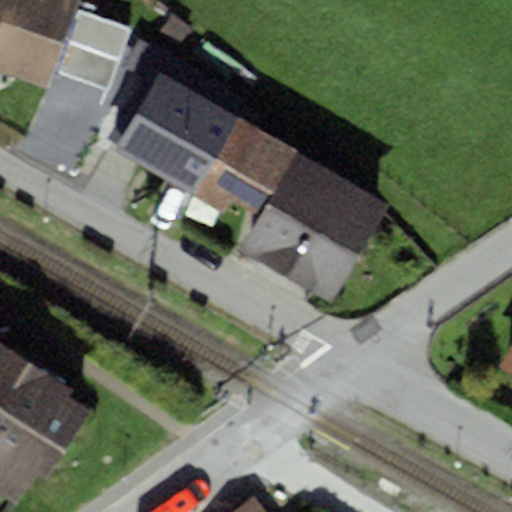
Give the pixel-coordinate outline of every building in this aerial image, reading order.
[(80,0),(0,0),(0,69),(56,86),(80,0)] [(288,152),(165,79),(122,150),(231,215),(237,204),(252,213),(288,152)] [(378,215),(290,168),(244,253),(333,300),(378,215)] [(84,399),(0,346),(0,492),(18,503),(84,399)] [(511,357),(502,375),(511,380),(511,357)] [(302,511),(280,492),(255,511),(302,511)]
